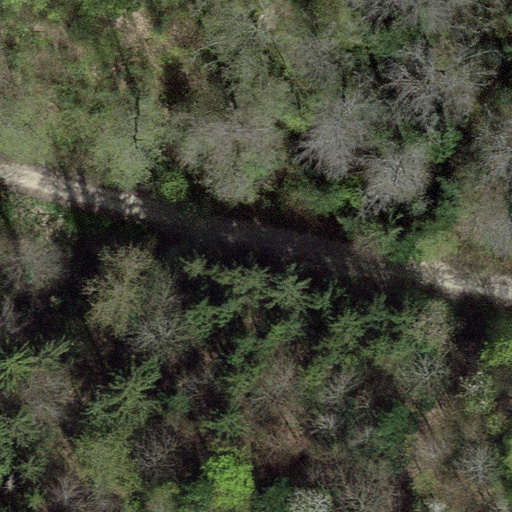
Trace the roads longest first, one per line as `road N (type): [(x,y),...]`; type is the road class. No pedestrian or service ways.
road 1 (track): [(0,159),(59,185),(511,267)]
road 2 (motorway): [(0,189),(357,0)]
